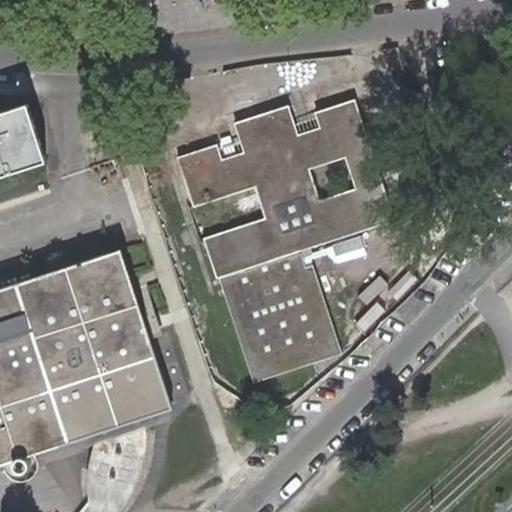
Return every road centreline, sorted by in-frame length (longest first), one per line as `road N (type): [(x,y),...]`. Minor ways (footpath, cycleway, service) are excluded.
road 1 (tertiary): [(0,48),(99,56),(511,7)]
road 2 (unclassified): [(248,511),(511,238)]
